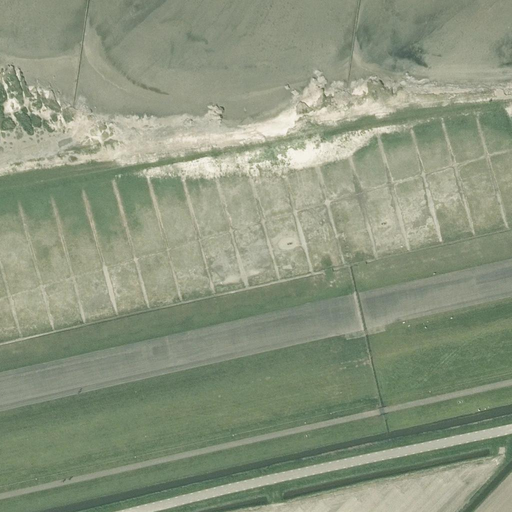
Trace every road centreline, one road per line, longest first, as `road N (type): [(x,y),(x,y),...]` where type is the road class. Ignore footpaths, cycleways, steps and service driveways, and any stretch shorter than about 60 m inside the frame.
road 1 (track): [(0,405),(328,332),(364,333),(400,316),(511,291)]
road 2 (tertiary): [(135,511),(511,429)]
